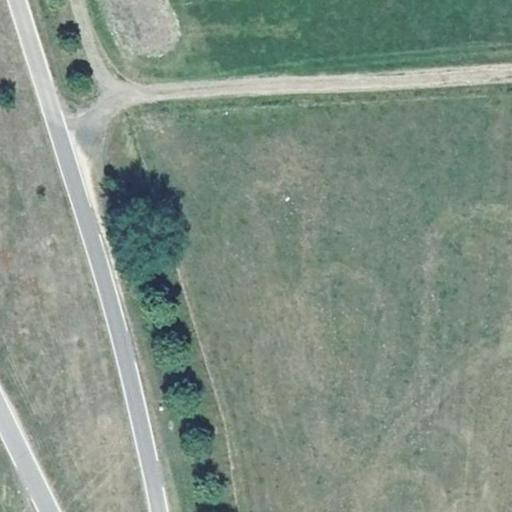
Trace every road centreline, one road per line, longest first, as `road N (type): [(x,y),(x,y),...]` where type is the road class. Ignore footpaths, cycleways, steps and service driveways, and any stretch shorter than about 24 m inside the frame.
road 1 (secondary): [(158,511),(93,225),(19,0)]
road 2 (track): [(63,132),(87,103),(135,96),(511,77)]
